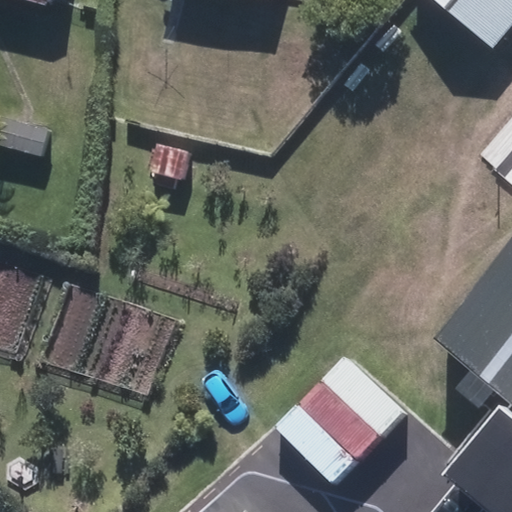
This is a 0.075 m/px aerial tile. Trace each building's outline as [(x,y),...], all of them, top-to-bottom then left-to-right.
[(0,0),(0,2),(39,12),(41,0),(0,0)] [(511,0),(420,0),(490,57),(511,31),(511,0)] [(0,151),(38,162),(45,137),(22,131),(0,125),(0,151)] [(161,177),(154,203),(181,211),(188,186),(198,154),(165,144),(155,177),(161,177)] [(511,511),(511,245),(422,354),(510,426),(453,494),(475,511),(511,511)] [(350,352),(299,409),(361,466),(413,408),(350,352)]
